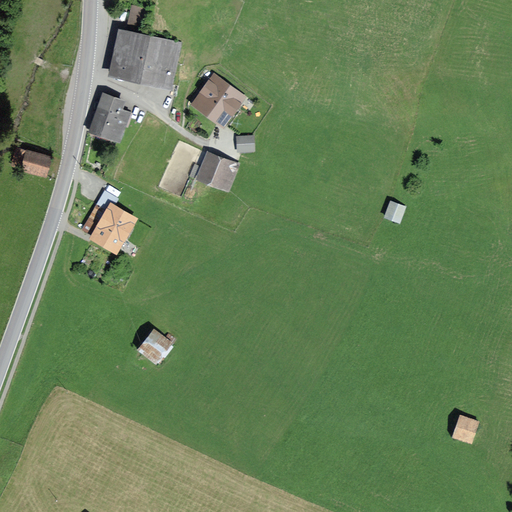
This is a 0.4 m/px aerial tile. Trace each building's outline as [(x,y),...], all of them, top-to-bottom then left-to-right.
[(132,4),(127,24),(141,27),(146,8),(132,4)] [(116,56),(113,71),(167,83),(175,46),(150,41),(131,37),(127,58),(116,56)] [(197,102),(227,124),(246,98),(216,76),(208,86),(197,102)] [(102,95),(91,128),(117,138),(126,113),(118,110),(121,101),(102,95)] [(239,137),(240,150),(243,150),(253,150),(253,137),(239,137)] [(29,151),(23,168),(45,175),(50,158),(29,151)] [(228,188),(237,165),(210,155),(201,178),(228,188)] [(391,203),(386,216),(398,221),(404,208),(391,203)] [(107,209),(97,204),(83,228),(118,247),(135,217),(110,204),(107,209)] [(153,327),(141,348),(160,359),(171,340),(167,338),(168,336),(153,327)] [(461,415),(454,437),(470,442),(477,420),(461,415)]
